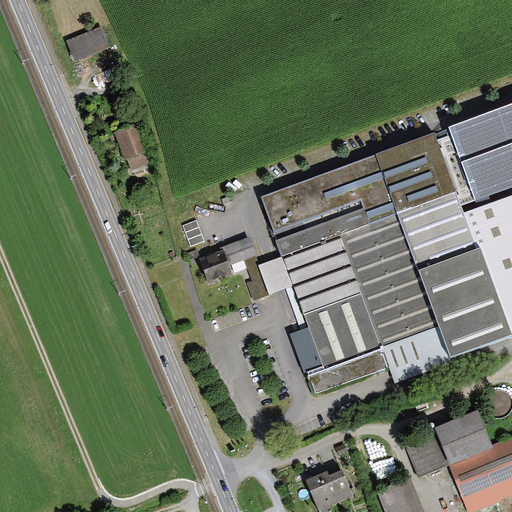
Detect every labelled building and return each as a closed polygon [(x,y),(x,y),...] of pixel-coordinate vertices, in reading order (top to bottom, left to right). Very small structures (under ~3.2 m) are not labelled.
[(100,27),(68,41),(78,64),(110,50),(100,27)] [(135,127),(116,135),(128,162),(147,154),(135,127)] [(511,339),(439,143),(266,204),(295,288),(310,330),(303,332),(294,335),(316,395),(390,370),(394,384),(511,339)] [(192,246),(206,240),(197,219),(183,225),(192,246)] [(254,256),(249,241),(201,258),(209,283),(230,275),(227,265),(254,256)] [(303,332),(310,330),(295,288),(288,290),(303,332)] [(511,489),(511,440),(490,450),(477,421),(411,449),(421,473),(450,461),(470,508),(511,489)] [(347,455),(346,448),(338,448),(338,456),(347,455)] [(326,476),(309,483),(320,509),(350,497),(341,476),(329,481),(326,476)] [(419,511),(410,485),(379,496),(384,511),(419,511)]
